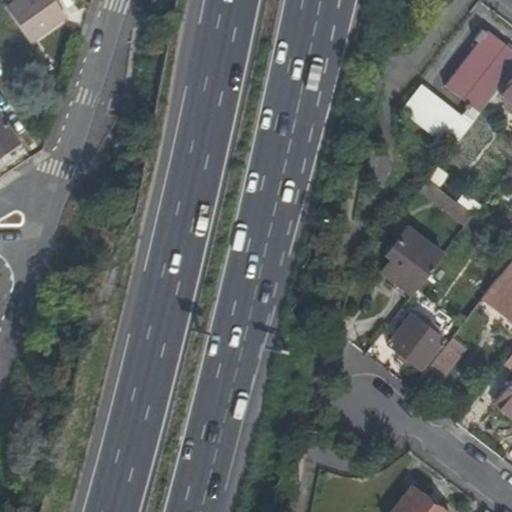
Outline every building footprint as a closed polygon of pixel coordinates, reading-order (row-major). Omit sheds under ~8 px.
[(20,0),(7,9),(31,43),(67,18),(54,0),(20,0)] [(400,112),(450,150),(475,118),(511,69),(511,48),(487,29),(485,32),(481,29),(473,39),(477,43),(445,86),(470,105),(462,116),(421,84),(400,112)] [(511,78),(501,94),(509,101),(506,106),(511,110),(511,78)] [(0,156),(25,141),(2,107),(0,108),(0,156)] [(464,227),(466,224),(473,216),(456,203),(427,180),(419,192),(464,227)] [(456,203),(473,216),(480,206),(463,193),(456,203)] [(479,234),(486,226),(482,222),(473,216),(466,224),(479,234)] [(382,272),(412,295),(443,255),(407,227),(387,254),(392,258),(382,272)] [(511,319),(511,259),(482,297),(511,319)] [(402,307),(381,335),(388,341),(386,343),(421,370),(443,340),(432,331),(435,328),(431,325),(428,329),(402,307)] [(451,338),(423,373),(436,383),(463,348),(451,338)] [(511,380),(495,402),(511,416),(511,380)] [(443,511),(412,486),(391,511),(443,511)]
